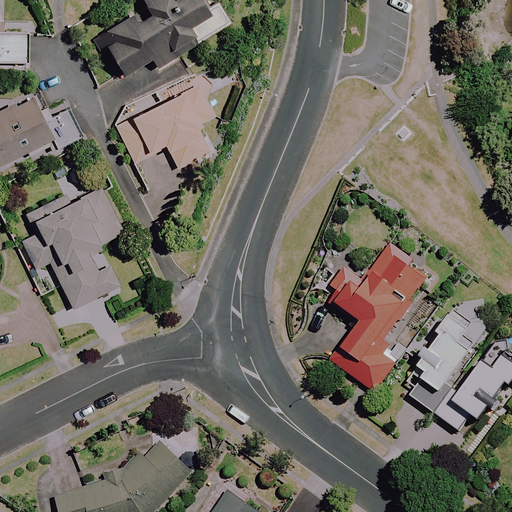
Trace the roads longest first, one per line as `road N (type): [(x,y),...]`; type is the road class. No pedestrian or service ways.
road 1 (residential): [(323,0),(316,66),(242,269),(237,329),(244,357)]
road 2 (residential): [(244,357),(133,366),(0,430)]
road 3 (residential): [(244,357),(276,409),(409,511)]
